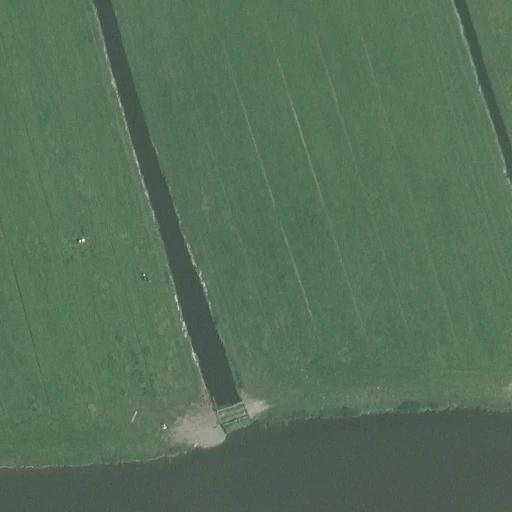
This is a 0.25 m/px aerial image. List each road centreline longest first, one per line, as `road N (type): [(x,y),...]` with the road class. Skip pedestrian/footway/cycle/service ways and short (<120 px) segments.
road 1 (track): [(207,422),(0,192)]
road 2 (track): [(207,422),(263,403),(511,394)]
